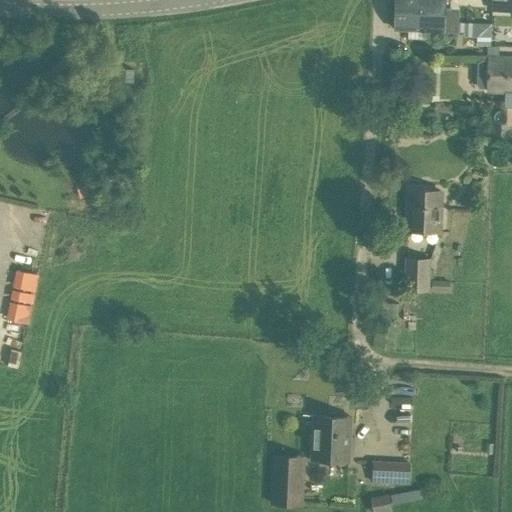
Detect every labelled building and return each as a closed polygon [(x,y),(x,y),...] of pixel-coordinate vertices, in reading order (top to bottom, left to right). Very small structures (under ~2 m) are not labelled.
[(395,0),(394,31),(456,33),(456,15),(443,14),(443,0),(439,0),(395,0)] [(511,0),(492,0),(491,11),(511,11),(511,0)] [(476,66),(475,88),(478,88),(478,92),(511,93),(511,58),(486,58),(486,66),(476,66)] [(118,68),(117,79),(132,80),(132,69),(118,68)] [(93,181),(75,186),(79,200),(97,195),(93,181)] [(407,191),(406,231),(441,232),(442,192),(407,191)] [(404,258),(402,291),(430,292),(431,259),(404,258)] [(16,271),(6,322),(31,326),(41,276),(16,271)] [(431,282),(431,292),(448,293),(448,282),(431,282)] [(351,433),(347,433),(348,413),(339,413),(336,409),(329,409),(326,412),(317,411),(316,428),(312,427),(311,459),(349,461),(351,433)] [(301,504),(303,464),(274,462),(272,503),(301,504)] [(375,466),(375,486),(411,486),(411,466),(375,466)] [(363,497),(365,508),(384,505),(382,494),(363,497)]
